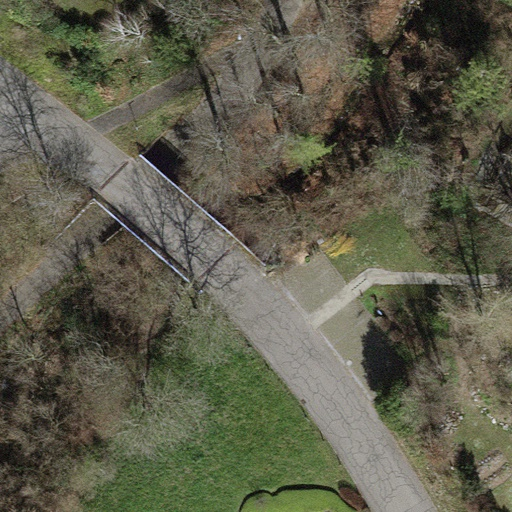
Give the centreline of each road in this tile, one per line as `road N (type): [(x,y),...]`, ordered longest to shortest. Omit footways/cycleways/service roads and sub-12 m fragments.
road 1 (residential): [(0,87),(233,277),(407,511)]
road 2 (track): [(0,321),(237,94),(295,0)]
